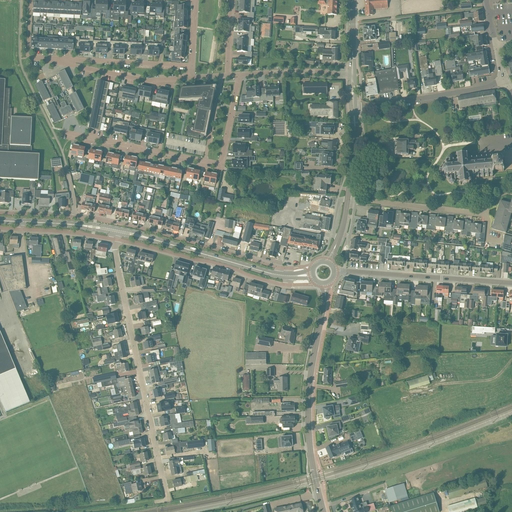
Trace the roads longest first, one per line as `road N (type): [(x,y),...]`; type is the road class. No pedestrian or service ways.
road 1 (residential): [(282,267),(99,218),(0,213)]
road 2 (residential): [(169,501),(115,239)]
road 3 (tertiary): [(324,511),(307,409),(324,283)]
road 4 (residential): [(115,239),(280,284),(293,276)]
road 5 (residential): [(511,283),(334,270)]
road 6 (tertiary): [(281,275),(117,231)]
road 7 (residential): [(204,160),(51,127)]
road 8 (residential): [(355,107),(504,81)]
road 9 (residential): [(487,201),(484,213),(347,199)]
road 10 (residential): [(191,78),(148,81),(55,62)]
road 11 (residential): [(191,66),(55,62)]
